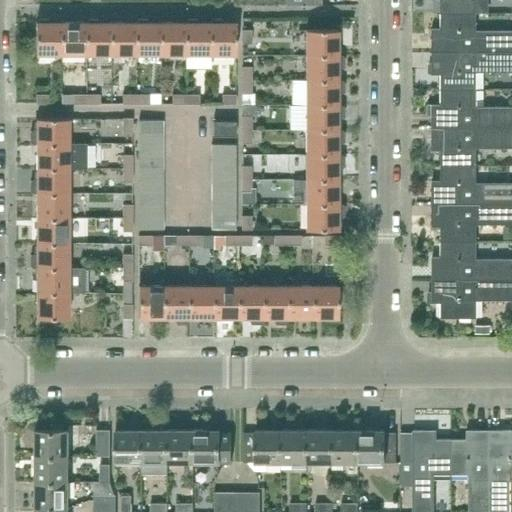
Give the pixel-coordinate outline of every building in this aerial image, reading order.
[(475,0),(440,0),(440,14),(475,14),(475,0)] [(511,31),(475,31),(475,14),(440,14),(440,29),(432,29),(432,52),(511,51),(511,31)] [(48,22),(48,20),(38,20),(38,22),(36,22),(35,55),(61,55),(61,22),(48,22)] [(98,22),(98,20),(88,20),(88,22),(85,22),(85,55),(110,55),(110,22),(98,22)] [(123,22),(123,20),(112,20),(112,22),(110,22),(110,55),(135,55),(135,22),(123,22)] [(147,22),(147,20),(137,20),(137,22),(135,22),(135,55),(160,55),(160,22),(147,22)] [(172,22),(172,20),(162,20),(162,22),(160,22),(160,55),(185,55),(185,22),(172,22)] [(197,22),(197,20),(187,20),(187,22),(185,22),(185,55),(210,55),(210,22),(197,22)] [(222,22),(222,20),(212,20),(212,22),(210,22),(210,55),(235,55),(235,22),(222,22)] [(85,55),(85,22),(61,22),(61,55),(85,55)] [(242,44),(251,44),(251,30),(242,30),(242,44)] [(340,55),(343,53),(343,43),(340,41),(338,41),(338,30),(305,30),(305,56),(338,56),(338,55),(340,55)] [(476,73),(511,72),(511,51),(432,52),(432,75),(440,75),(440,90),(476,90),(476,73)] [(340,80),(343,78),(343,68),(340,66),(338,66),(338,56),(305,56),(305,81),(338,81),(338,80),(340,80)] [(241,81),(251,81),(251,67),(242,67),(241,81)] [(251,94),(251,81),(241,81),(241,94),(251,94)] [(340,105),(343,103),(343,93),(340,91),(338,91),(338,81),(305,81),(305,106),(338,106),(338,105),(340,105)] [(511,107),(476,107),(476,90),(440,90),(440,105),(432,105),(432,128),(511,127),(511,107)] [(36,105),(50,105),(50,95),(36,95),(36,105)] [(73,105),(85,105),(85,95),(73,95),(73,105)] [(85,95),(85,105),(100,104),(100,95),(85,95)] [(135,104),(135,95),(123,95),(122,104),(135,104)] [(135,95),(135,104),(149,104),(149,95),(135,95)] [(185,105),(185,95),(172,95),(172,105),(185,105)] [(185,95),(185,105),(199,105),(199,96),(185,95)] [(222,105),(236,105),(235,95),(222,95),(222,105)] [(340,130),(343,128),(343,118),(340,116),(338,116),(338,106),(305,106),(305,130),(338,130),(340,130)] [(241,130),(251,130),(250,117),(241,117),(241,130)] [(123,132),(132,132),(132,118),(123,119),(123,132)] [(68,144),(68,119),(36,119),(36,129),(34,129),(30,131),(30,141),(34,143),(36,143),(36,144),(68,144)] [(162,133),(162,121),(138,121),(138,133),(162,133)] [(235,122),(228,122),(213,122),(212,136),(235,136),(235,122)] [(511,147),(511,127),(432,128),(432,151),(441,151),(441,165),(476,165),(476,148),(511,147)] [(251,144),(251,130),(241,130),(241,144),(251,144)] [(340,154),(343,153),(343,142),(340,141),(338,141),(338,130),(305,130),(305,155),(338,155),(338,154),(340,154)] [(162,145),(162,133),(138,133),(138,145),(162,145)] [(68,168),(68,144),(36,144),(36,169),(68,168)] [(162,157),(162,145),(138,145),(138,157),(162,157)] [(235,157),(235,145),(211,145),(211,157),(235,157)] [(123,168),(132,168),(132,156),(123,155),(123,168)] [(340,179),(343,177),(343,167),(340,165),(338,165),(338,155),(305,155),(305,180),(338,180),(338,179),(340,179)] [(162,169),(162,157),(138,157),(138,169),(162,169)] [(235,169),(235,157),(211,157),(211,169),(235,169)] [(511,182),(476,183),(476,165),(441,165),(441,181),(432,181),(432,204),(511,203),(511,182)] [(241,180),(251,180),(251,166),(241,167),(241,180)] [(68,193),(68,168),(36,169),(36,179),(34,179),(30,181),(30,191),(34,193),(36,193),(36,194),(68,193)] [(132,168),(123,168),(123,182),(132,182),(132,168)] [(162,181),(162,169),(138,169),(138,181),(162,181)] [(235,181),(235,169),(211,169),(211,181),(235,181)] [(254,205),(254,194),(251,194),(251,180),(241,180),(241,205),(254,205)] [(340,204),(343,202),(343,192),(340,190),(338,190),(338,180),(305,180),(305,205),(338,205),(338,204),(340,204)] [(162,193),(162,181),(138,181),(138,193),(162,193)] [(235,193),(235,181),(211,181),(211,193),(235,193)] [(36,218),(68,218),(68,193),(36,194),(36,218)] [(162,205),(162,193),(138,193),(138,205),(162,205)] [(235,206),(235,193),(211,193),(211,205),(235,206)] [(475,224),(511,224),(511,203),(432,204),(432,227),(441,227),(441,242),(475,242),(475,224)] [(123,217),(132,217),(132,205),(123,205),(123,217)] [(162,217),(162,205),(138,205),(138,217),(162,217)] [(235,217),(235,206),(211,205),(211,217),(235,217)] [(340,229),(343,228),(344,217),(340,215),(338,215),(338,205),(305,205),(305,230),(338,230),(338,229),(340,229)] [(241,230),(251,230),(251,216),(241,216),(241,230)] [(132,217),(123,217),(123,232),(132,232),(132,217)] [(162,230),(162,217),(138,217),(138,230),(162,230)] [(235,230),(235,217),(211,217),(211,230),(235,230)] [(68,243),(68,218),(36,218),(36,228),(34,228),(30,230),(30,240),(34,242),(36,242),(36,243),(68,243)] [(151,246),(151,236),(138,236),(138,245),(151,246)] [(189,246),(189,236),(174,236),(174,245),(189,246)] [(189,236),(189,246),(201,246),(201,236),(189,236)] [(238,245),(238,236),(224,236),(224,245),(238,245)] [(238,236),(238,245),(251,245),(251,236),(238,236)] [(274,246),(288,245),(288,236),(274,236),(274,246)] [(288,236),(288,245),(301,245),(301,236),(288,236)] [(338,246),(338,236),(324,236),(324,246),(338,246)] [(511,259),(475,259),(475,242),(441,242),(441,257),(432,257),(432,280),(511,279),(511,259)] [(68,268),(68,243),(36,243),(36,253),(34,253),(30,255),(30,265),(34,267),(36,267),(36,268),(68,268)] [(122,267),(132,267),(132,255),(122,254),(122,267)] [(132,267),(122,267),(122,281),(132,281),(132,267)] [(84,293),(84,268),(68,268),(36,268),(36,293),(68,293),(84,293)] [(511,300),(511,279),(432,280),(432,303),(440,303),(440,319),(477,318),(477,300),(511,300)] [(138,318),(164,318),(164,286),(138,286),(138,318)] [(188,320),(188,318),(189,318),(189,286),(164,286),(164,318),(174,318),(174,320),(176,324),(186,324),(188,320)] [(213,320),(213,318),(213,286),(189,286),(189,318),(199,318),(199,320),(201,324),(211,324),(213,320)] [(213,318),(238,318),(238,286),(213,286),(213,318)] [(262,320),(262,318),(263,318),(263,286),(238,286),(238,318),(248,318),(248,320),(250,324),(261,324),(262,320)] [(287,320),(287,318),(288,318),(288,286),(263,286),(263,318),(273,318),(273,320),(275,324),(285,324),(287,320)] [(288,318),(312,318),(312,286),(288,286),(288,318)] [(337,320),(337,318),(338,318),(338,286),(312,286),(312,318),(323,318),(323,320),(325,324),(335,324),(337,320)] [(36,318),(68,318),(68,293),(36,293),(36,318)] [(132,338),(132,318),(132,305),(122,305),(122,338),(132,338)] [(255,463),(282,463),(282,429),(255,429),(255,433),(255,462),(255,463)] [(282,463),(307,463),(307,429),(282,429),(282,463)] [(307,463),(333,463),(333,429),(307,429),(307,463)] [(333,463),(358,463),(358,429),(333,429),(333,463)] [(385,463),(385,462),(384,433),(385,429),(358,429),(358,463),(385,463)] [(116,463),(142,463),(142,430),(116,430),(116,463)] [(168,474),(168,463),(168,430),(142,430),(142,463),(142,474),(168,474)] [(168,463),(193,463),(193,430),(168,430),(168,463)] [(220,462),(220,434),(220,430),(193,430),(193,463),(220,463),(220,462)] [(451,438),(436,438),(436,430),(413,431),(413,433),(401,434),(401,487),(413,487),(412,511),(434,511),(434,475),(451,475),(451,438)] [(469,511),(489,511),(490,430),(466,430),(466,438),(451,438),(451,475),(469,475),(469,511)] [(511,430),(490,430),(489,511),(509,511),(510,475),(511,474),(511,430)] [(35,457),(68,457),(68,431),(35,431),(35,457)] [(110,457),(110,431),(97,431),(97,457),(110,457)] [(244,462),(255,462),(255,433),(244,433),(244,462)] [(385,462),(396,462),(396,433),(384,433),(385,462)] [(231,462),(231,434),(220,434),(220,462),(231,462)] [(35,483),(68,483),(68,457),(35,457),(35,483)] [(110,483),(110,482),(110,466),(100,465),(100,483),(110,483)] [(35,509),(68,509),(68,483),(35,483),(35,509)] [(226,511),(226,492),(215,492),(214,511),(226,511)] [(236,511),(237,492),(226,492),(226,511),(236,511)] [(248,511),(249,492),(237,492),(236,511),(248,511)] [(259,511),(260,492),(249,492),(248,511),(259,511)] [(94,510),(116,510),(116,496),(93,496),(94,510)] [(121,511),(132,511),(132,504),(122,503),(121,511)] [(150,511),(166,511),(167,503),(151,503),(150,511)] [(175,511),(192,511),(193,503),(176,503),(175,511)] [(289,511),(306,511),(307,503),(290,503),(289,511)] [(332,511),(332,503),(315,503),(315,511),(332,511)] [(341,511),(358,511),(358,503),(341,503),(341,511)]
